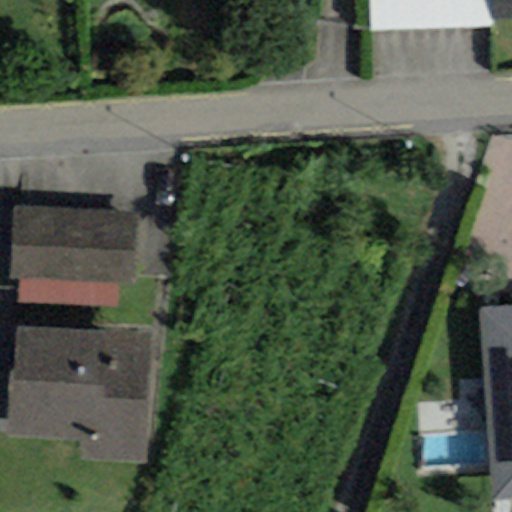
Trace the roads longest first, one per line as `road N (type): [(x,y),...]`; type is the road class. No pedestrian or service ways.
road 1 (residential): [(0,132),(482,104)]
road 2 (residential): [(355,511),(482,104)]
